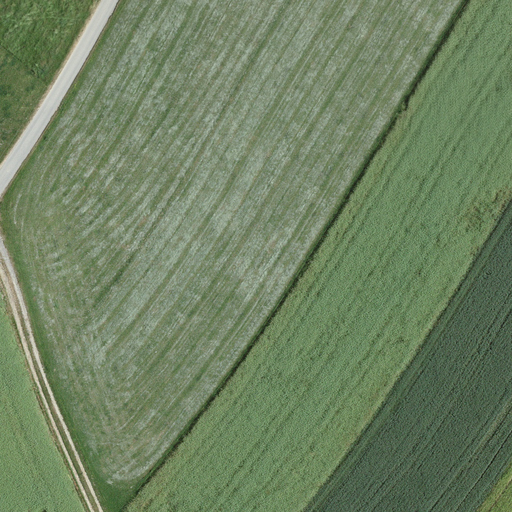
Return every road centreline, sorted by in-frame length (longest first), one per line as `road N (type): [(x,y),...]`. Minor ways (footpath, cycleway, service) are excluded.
road 1 (track): [(0,250),(44,396),(96,511)]
road 2 (residential): [(111,0),(0,177)]
